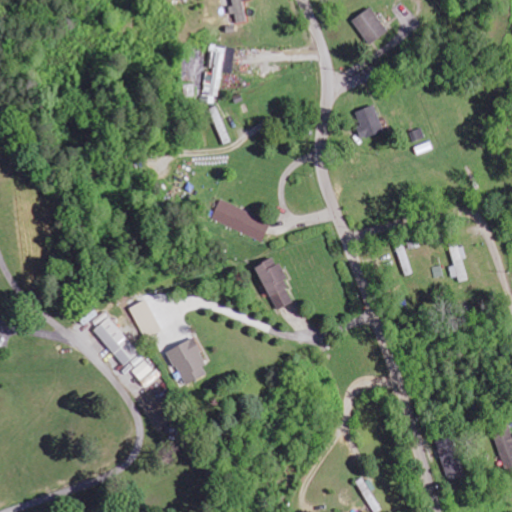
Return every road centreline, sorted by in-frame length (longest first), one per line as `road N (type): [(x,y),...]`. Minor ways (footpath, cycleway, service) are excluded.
road 1 (residential): [(439,511),(398,369),(330,187),(329,63),(305,0)]
road 2 (residential): [(7,511),(108,477),(133,457),(141,431),(126,395),(22,294),(0,251)]
road 3 (residential): [(511,300),(492,240),(472,213),(349,237)]
